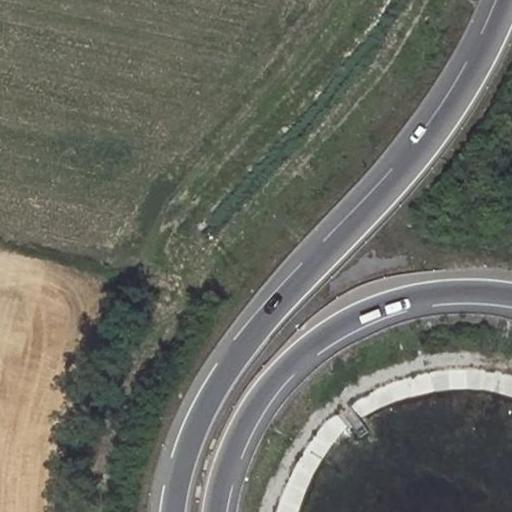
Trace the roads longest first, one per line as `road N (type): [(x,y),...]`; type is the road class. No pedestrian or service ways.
road 1 (trunk): [(507,0),(442,122),(265,315),(215,387),(184,453),(173,511)]
road 2 (trunk): [(216,511),(248,419),(276,378),(318,342),(418,298),(511,297)]
